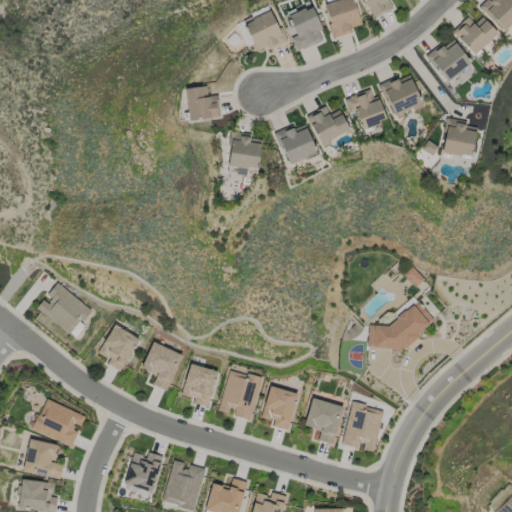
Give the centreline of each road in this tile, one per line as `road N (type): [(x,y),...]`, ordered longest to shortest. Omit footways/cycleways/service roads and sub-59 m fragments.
road 1 (residential): [(0,316),(156,423),(385,489)]
road 2 (residential): [(384,511),(385,489),(412,429),(445,387),(511,330)]
road 3 (residential): [(441,0),(395,42),(266,91)]
